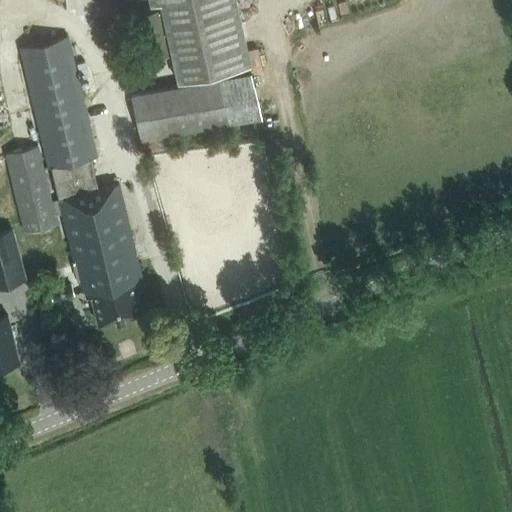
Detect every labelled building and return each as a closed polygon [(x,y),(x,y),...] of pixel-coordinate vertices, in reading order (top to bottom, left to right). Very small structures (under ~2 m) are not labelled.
[(178,79),(250,63),(235,0),(148,0),(149,4),(160,1),(178,79)] [(148,58),(170,53),(160,8),(138,13),(148,58)] [(138,277),(142,276),(119,182),(97,185),(90,157),(97,155),(68,35),(18,47),(47,166),(51,165),(59,197),(51,199),(38,145),(6,152),(25,231),(57,223),(54,210),(60,208),(79,285),(82,284),(84,295),(91,293),(97,321),(141,310),(136,289),(141,287),(138,277)] [(258,116),(250,71),(130,93),(141,151),(169,146),(167,133),(258,116)] [(0,228),(0,282),(26,276),(13,225),(0,228)] [(71,281),(49,287),(52,299),(74,294),(71,281)] [(0,362),(17,359),(7,315),(7,314),(0,316),(0,362)]
